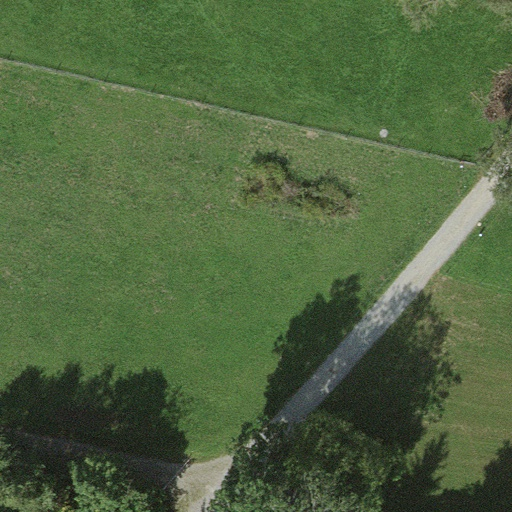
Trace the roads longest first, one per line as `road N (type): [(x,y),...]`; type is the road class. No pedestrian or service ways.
road 1 (track): [(216,485),(382,316),(511,157)]
road 2 (track): [(216,485),(0,437)]
